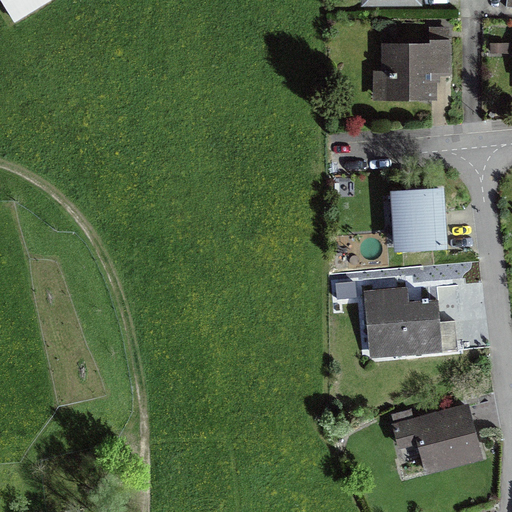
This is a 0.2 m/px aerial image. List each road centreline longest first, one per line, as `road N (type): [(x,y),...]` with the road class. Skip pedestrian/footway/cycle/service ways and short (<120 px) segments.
road 1 (track): [(0,163),(66,204),(112,284),(136,355),(146,421),(144,511)]
road 2 (residential): [(476,144),(511,415)]
road 3 (residential): [(476,144),(342,155)]
